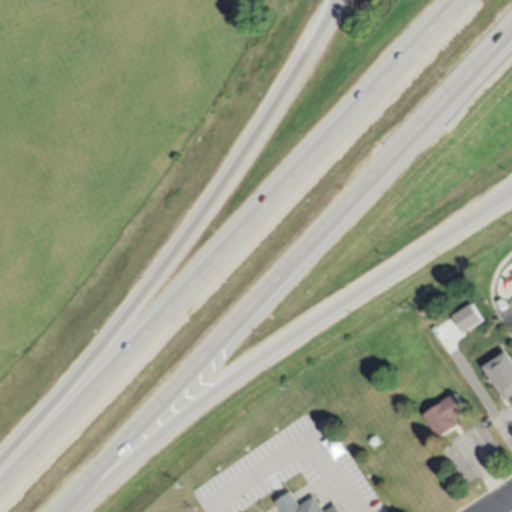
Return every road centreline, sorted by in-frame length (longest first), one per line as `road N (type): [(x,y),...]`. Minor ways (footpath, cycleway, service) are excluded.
road 1 (motorway): [(466,0),(0,482)]
road 2 (motorway): [(61,511),(511,38)]
road 3 (motorway): [(333,2),(279,103),(209,207),(0,459)]
road 4 (motorway): [(71,511),(243,366),(511,186)]
